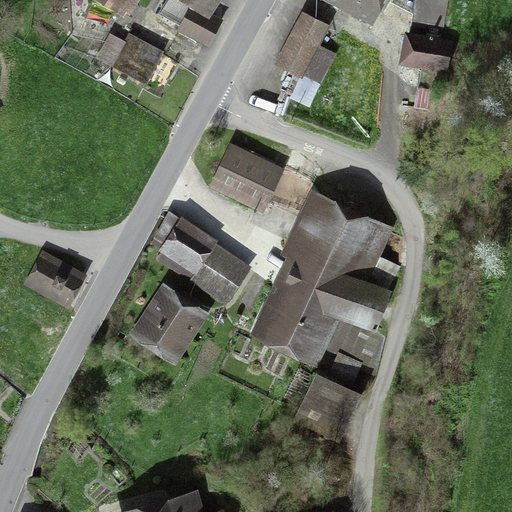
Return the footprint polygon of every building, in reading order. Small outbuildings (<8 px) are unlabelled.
[(197,4),(204,8),(209,0),(99,0),(117,12),(125,0),(167,0),(159,13),(208,39),(217,24),(193,11),(197,4)] [(344,0),(374,15),(381,0),(390,0),(413,11),(414,0),(330,0),(341,5),(343,0),(344,0)] [(414,0),(413,11),(404,63),(447,69),(451,43),(441,41),(447,0),(414,0)] [(304,13),(279,62),(319,82),(333,54),(316,45),(327,25),(304,13)] [(105,48),(101,57),(145,82),(161,52),(128,34),(124,42),(114,37),(110,44),(112,45),(109,51),(105,48)] [(427,109),(430,90),(418,88),(415,106),(427,109)] [(263,207),(280,171),(230,147),(213,183),(263,207)] [(376,373),(385,337),(373,326),(387,292),(400,266),(372,253),(384,228),(314,195),(294,236),(289,237),(283,251),(300,259),(265,331),(309,352),(312,346),(340,359),(333,376),(351,384),(359,367),(376,373)] [(188,224),(170,212),(154,242),(163,249),(158,257),(224,301),(247,268),(212,244),(210,247),(184,229),(188,224)] [(44,256),(30,282),(66,302),(81,276),(44,256)] [(138,331),(174,355),(200,315),(164,291),(138,331)] [(334,437),(355,393),(317,375),(296,418),(334,437)] [(191,511),(189,500),(146,511),(191,511)]
